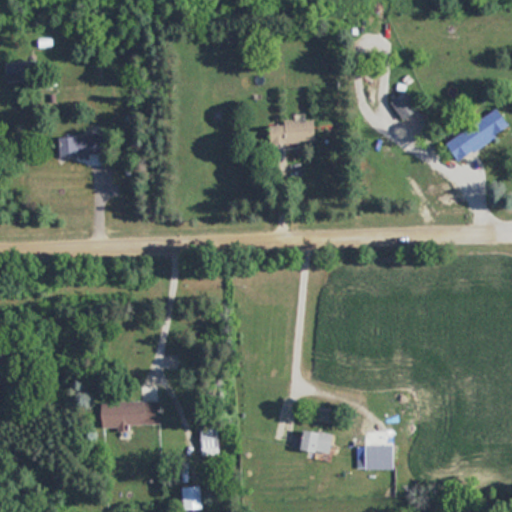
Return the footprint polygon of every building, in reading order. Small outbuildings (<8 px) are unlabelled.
[(33,60),(6,62),(8,81),(35,78),(33,60)] [(405,120),(420,110),(407,91),(392,101),(405,120)] [(457,159),(511,129),(511,127),(502,108),(446,138),(457,159)] [(312,122),(273,122),(273,143),(312,143),(312,122)] [(63,156),(109,153),(108,133),(61,136),(63,156)] [(163,425),(163,400),(103,401),(103,426),(163,425)] [(336,433),(306,430),(304,451),(334,454),(336,433)] [(183,487),(185,510),(204,508),(202,484),(183,487)]
